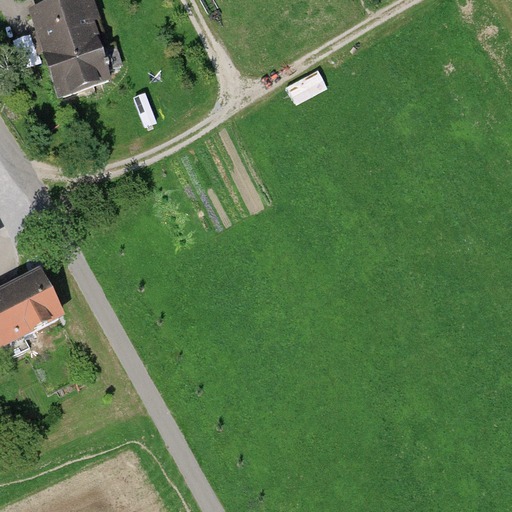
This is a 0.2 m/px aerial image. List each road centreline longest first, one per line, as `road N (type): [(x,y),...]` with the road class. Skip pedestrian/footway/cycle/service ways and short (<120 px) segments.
road 1 (track): [(19,165),(89,175),(170,149),(411,0)]
road 2 (unclassified): [(212,511),(0,133)]
road 3 (track): [(185,0),(219,72),(231,85),(261,93)]
